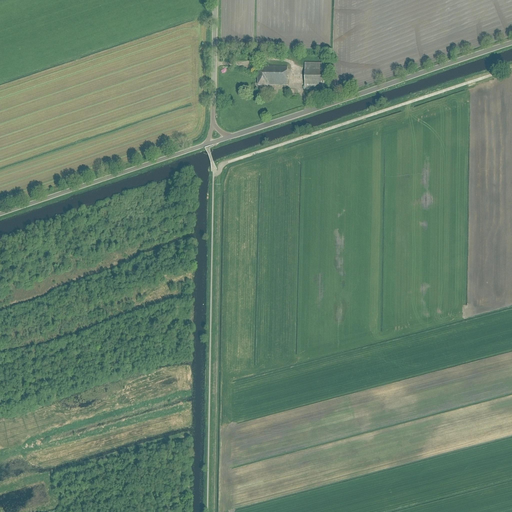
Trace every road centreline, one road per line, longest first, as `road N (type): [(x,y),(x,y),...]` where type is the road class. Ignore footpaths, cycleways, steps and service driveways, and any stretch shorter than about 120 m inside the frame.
road 1 (track): [(212,511),(218,172)]
road 2 (unclassified): [(212,173),(511,67)]
road 3 (unclassified): [(229,137),(511,43)]
road 4 (unclassified): [(0,214),(205,145)]
road 5 (unclassified): [(212,123),(214,0)]
